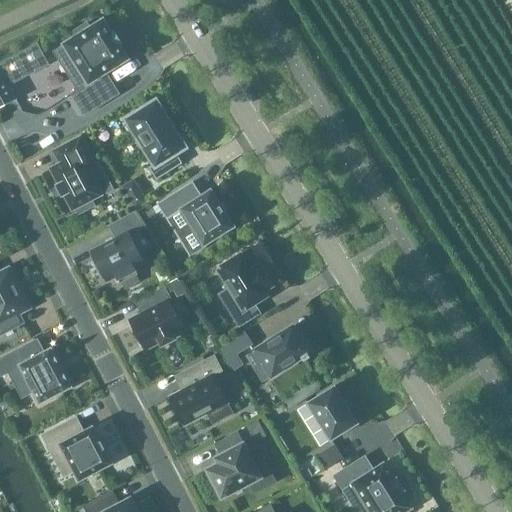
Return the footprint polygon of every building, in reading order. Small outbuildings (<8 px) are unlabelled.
[(72,94),(86,115),(119,94),(107,74),(128,60),(128,61),(130,59),(129,58),(121,45),(123,44),(115,32),(113,33),(105,20),(104,18),(103,20),(90,28),(87,23),(75,31),(78,35),(65,43),(63,44),(64,46),(65,46),(88,84),(72,94)] [(0,108),(15,100),(16,100),(17,100),(16,98),(9,85),(47,66),(49,65),(48,64),(38,46),(39,46),(38,44),(36,45),(0,64),(0,108)] [(156,102),(127,120),(155,164),(149,168),(157,180),(183,164),(176,153),(185,148),(156,102)] [(51,168),(50,169),(51,170),(63,194),(72,210),(72,212),(74,211),(76,209),(79,215),(95,206),(92,201),(101,196),(103,196),(102,194),(89,170),(96,166),(81,137),(54,151),(61,163),(51,168)] [(203,245),(204,247),(206,246),(206,245),(234,228),(235,227),(234,226),(226,213),(225,211),(222,206),(221,204),(212,191),(213,191),(212,189),(210,190),(210,191),(201,196),(193,183),(164,201),(173,215),(181,210),(182,210),(204,245),(203,245)] [(93,259),(91,256),(90,256),(103,280),(104,280),(102,276),(106,274),(109,280),(117,276),(120,283),(117,284),(117,286),(141,273),(141,272),(138,274),(134,267),(144,261),(130,234),(144,227),(147,231),(147,230),(135,212),(106,227),(106,228),(111,226),(118,239),(94,252),(97,257),(93,259)] [(218,271),(242,309),(232,315),(240,327),(261,314),(254,303),(271,293),(268,288),(271,285),(264,275),(265,274),(260,267),(256,269),(246,253),(218,271)] [(0,334),(22,323),(18,314),(28,309),(29,309),(30,308),(29,307),(22,294),(23,293),(23,292),(21,292),(17,285),(19,284),(18,283),(17,283),(10,271),(10,270),(9,269),(8,270),(0,274),(0,334)] [(178,279),(165,286),(165,287),(169,294),(174,291),(178,298),(187,293),(178,279)] [(130,321),(145,350),(161,342),(162,345),(176,339),(174,335),(185,329),(170,301),(172,300),(169,294),(165,287),(143,299),(149,311),(130,321)] [(293,328),(249,355),(257,368),(265,363),(273,375),(302,357),(305,361),(311,357),(309,354),(313,352),(304,336),(300,339),(293,328)] [(243,365),(237,355),(253,345),(245,332),(221,347),(235,370),(243,365)] [(72,388),(71,386),(52,350),(51,349),(50,349),(50,350),(44,353),(38,340),(0,359),(0,371),(2,376),(20,367),(40,405),(70,388),(70,389),(72,388)] [(179,375),(186,389),(170,397),(175,406),(180,417),(185,426),(228,403),(214,376),(223,371),(215,356),(179,375)] [(308,405),(309,405),(330,439),(331,441),(332,440),(357,425),(359,424),(358,422),(349,409),(349,408),(348,408),(345,402),(344,401),(336,388),(335,386),(334,387),(309,403),(309,402),(308,403),(308,405)] [(105,450),(104,449),(101,442),(100,441),(94,429),(93,427),(91,428),(92,428),(84,432),(77,418),(43,436),(51,451),(62,446),(79,479),(80,481),(82,480),(81,480),(111,464),(111,465),(112,464),(111,462),(105,451),(105,450)] [(258,421),(247,427),(256,442),(267,437),(258,421)] [(220,492),(223,497),(260,477),(244,446),(245,446),(238,433),(215,445),(222,457),(217,459),(220,465),(209,471),(211,476),(220,492)] [(336,446),(322,455),(329,467),(343,458),(336,446)] [(371,511),(407,511),(406,511),(410,509),(412,508),(411,506),(401,492),(402,491),(403,491),(404,490),(403,488),(398,480),(397,478),(395,479),(395,480),(394,480),(385,466),(384,464),(382,465),(374,471),(365,457),(335,476),(350,500),(360,494),(371,511)] [(112,492),(84,507),(86,511),(136,511),(131,502),(132,502),(131,500),(129,501),(120,506),(112,492)]
